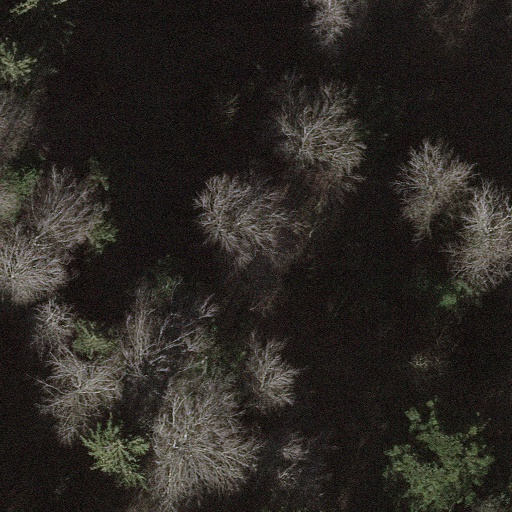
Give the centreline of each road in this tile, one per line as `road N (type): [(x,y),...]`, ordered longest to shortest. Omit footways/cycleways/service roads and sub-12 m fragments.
road 1 (track): [(53,0),(221,194),(277,272),(349,430),(363,511)]
road 2 (track): [(511,128),(327,0)]
